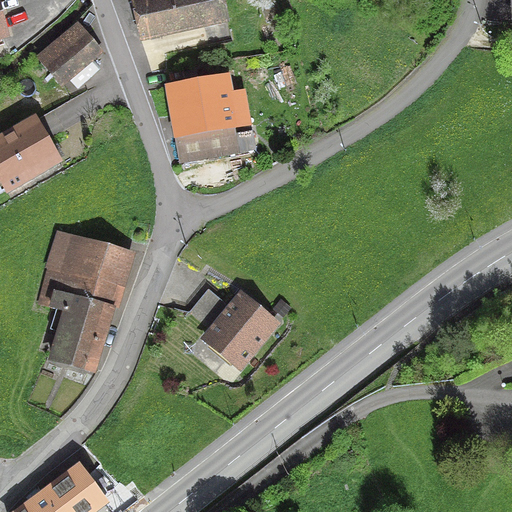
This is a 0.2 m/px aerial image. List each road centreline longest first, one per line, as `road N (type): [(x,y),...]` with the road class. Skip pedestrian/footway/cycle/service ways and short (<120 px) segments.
road 1 (secondary): [(511,254),(469,279),(175,511)]
road 2 (residential): [(166,239),(390,110),(448,43),(469,0)]
road 3 (residential): [(166,239),(99,398),(23,487)]
road 4 (residential): [(103,0),(150,128),(166,239)]
